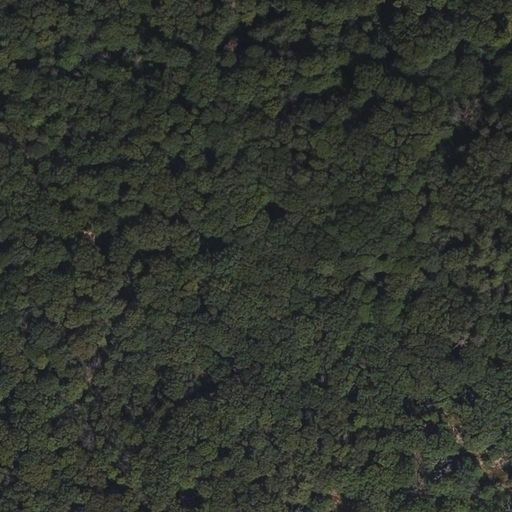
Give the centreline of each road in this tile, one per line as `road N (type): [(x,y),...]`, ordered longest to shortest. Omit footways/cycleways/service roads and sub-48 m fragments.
road 1 (track): [(0,210),(511,384)]
road 2 (track): [(225,291),(231,0)]
road 3 (track): [(225,291),(239,511)]
road 4 (track): [(511,420),(477,446),(401,456),(384,511)]
